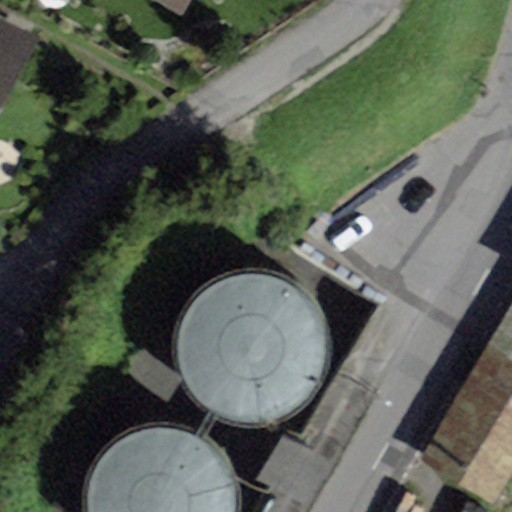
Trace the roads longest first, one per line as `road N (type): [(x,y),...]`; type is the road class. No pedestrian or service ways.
road 1 (residential): [(365,0),(106,173),(69,207),(29,268)]
road 2 (unclassified): [(505,239),(345,511)]
road 3 (residential): [(505,239),(511,83)]
